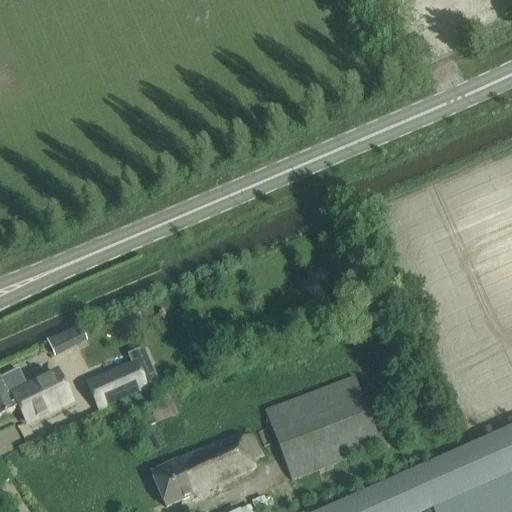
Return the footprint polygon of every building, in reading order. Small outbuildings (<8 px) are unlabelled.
[(313,306),(299,312),(305,325),(319,318),(313,306)] [(73,348),(87,340),(81,328),(80,327),(66,334),(73,348)] [(138,357),(95,378),(106,400),(163,371),(147,339),(133,346),(138,357)] [(0,419),(16,412),(16,411),(21,409),(28,423),(70,402),(56,375),(27,390),(17,371),(0,379),(0,419)] [(381,449),(354,379),(266,413),(293,483),(381,449)] [(150,403),(156,422),(177,416),(172,397),(150,403)] [(155,425),(149,412),(130,420),(136,433),(155,425)] [(511,511),(511,432),(327,511),(437,511),(439,511),(511,511)] [(169,466),(151,474),(166,509),(185,501),(255,470),(254,468),(243,442),(240,435),(207,449),(169,466)]
